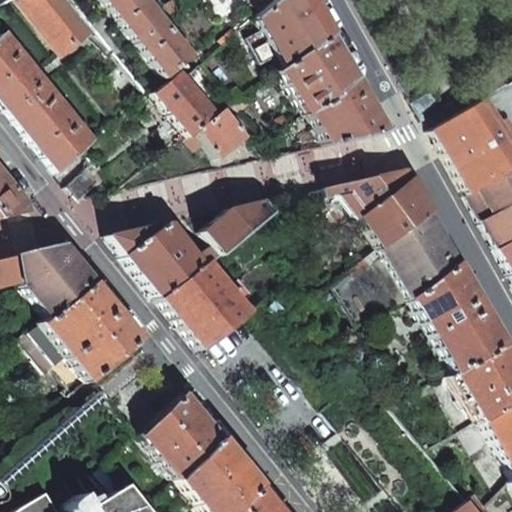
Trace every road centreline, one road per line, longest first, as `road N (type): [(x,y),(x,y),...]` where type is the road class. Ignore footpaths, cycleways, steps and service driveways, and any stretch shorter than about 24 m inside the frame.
road 1 (residential): [(296,511),(0,140)]
road 2 (residential): [(511,325),(331,0)]
